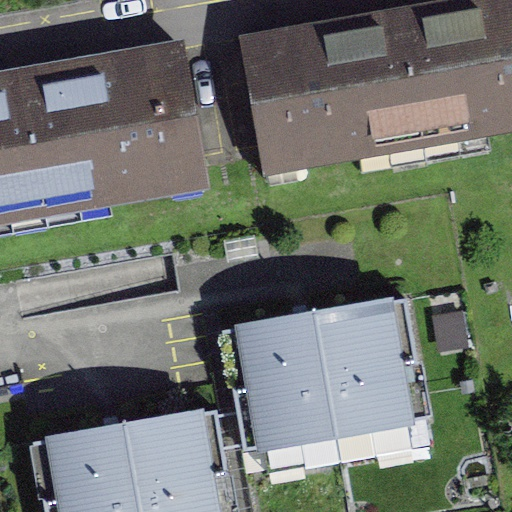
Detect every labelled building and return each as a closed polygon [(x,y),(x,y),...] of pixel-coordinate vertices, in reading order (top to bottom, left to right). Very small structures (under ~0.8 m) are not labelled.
[(511,0),(451,0),(399,9),(422,143),(511,127),(511,0)] [(422,143),(399,9),(240,37),(263,172),(422,143)] [(21,75),(44,209),(204,181),(181,48),(21,75)] [(0,216),(44,209),(21,75),(0,78),(0,216)] [(205,355),(198,284),(165,287),(173,359),(205,355)] [(315,314),(223,330),(244,449),(301,439),(305,465),(375,453),(370,427),(427,417),(406,298),(315,314)] [(125,426),(34,442),(45,511),(234,511),(216,410),(125,426)]
